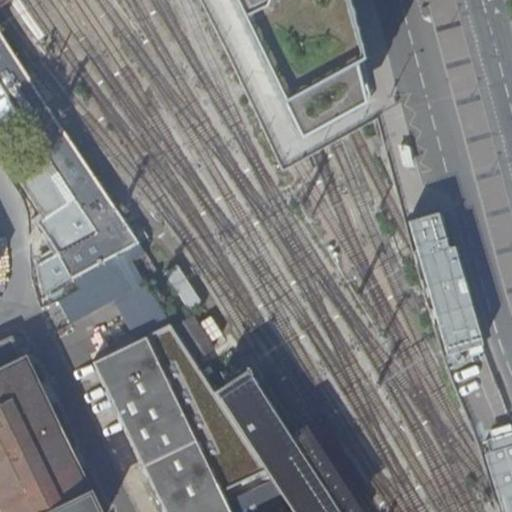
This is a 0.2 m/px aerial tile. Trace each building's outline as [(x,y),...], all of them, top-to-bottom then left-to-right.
[(229,0),(289,125),(367,82),(344,0),(229,0)] [(142,255),(0,34),(0,88),(95,233),(58,254),(72,279),(75,277),(82,289),(127,263),(142,255)] [(408,236),(444,358),(465,351),(467,359),(484,354),(453,248),(446,250),(439,226),(408,236)] [(40,261),(53,279),(63,272),(49,254),(40,261)] [(160,276),(152,262),(142,268),(150,282),(160,276)] [(0,511),(98,511),(25,358),(23,359),(11,334),(0,339),(0,511)] [(165,511),(231,511),(145,337),(93,362),(165,511)] [(291,511),(338,511),(247,370),(213,393),(291,511)] [(498,511),(511,511),(511,434),(510,435),(508,427),(488,433),(491,441),(485,443),(488,455),(482,457),(498,511)]
